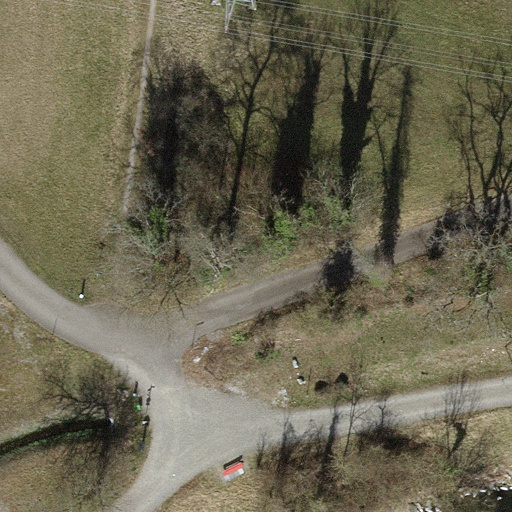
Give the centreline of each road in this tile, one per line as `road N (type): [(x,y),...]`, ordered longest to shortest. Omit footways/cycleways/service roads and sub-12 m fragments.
road 1 (unclassified): [(0,260),(64,316),(137,339),(511,208)]
road 2 (track): [(511,389),(212,439)]
road 3 (track): [(137,339),(212,439)]
